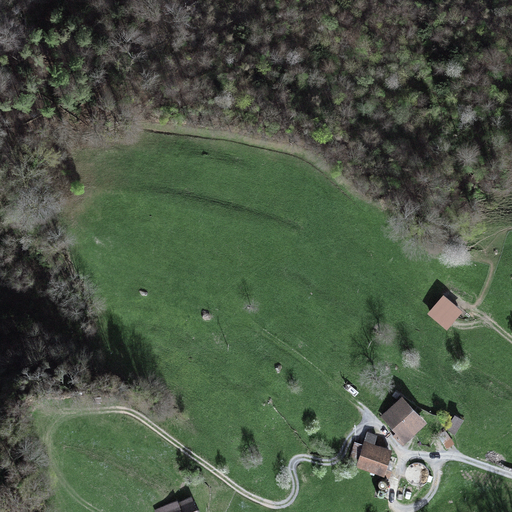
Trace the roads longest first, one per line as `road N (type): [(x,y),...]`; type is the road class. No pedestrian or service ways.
road 1 (track): [(235,487),(120,407),(53,417),(37,459)]
road 2 (track): [(375,422),(353,434),(336,461),(298,458),(296,489),(284,504),(235,487)]
road 3 (track): [(255,326),(360,406)]
